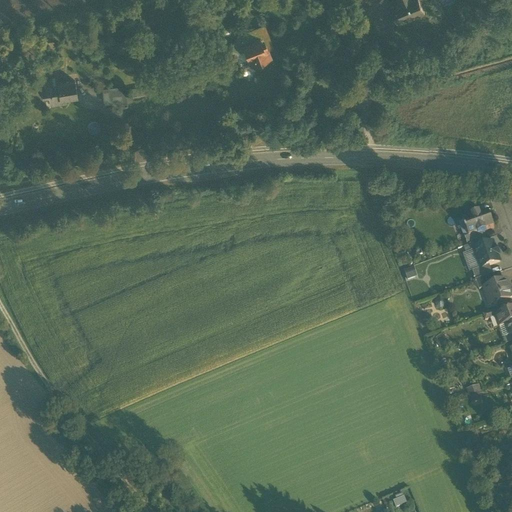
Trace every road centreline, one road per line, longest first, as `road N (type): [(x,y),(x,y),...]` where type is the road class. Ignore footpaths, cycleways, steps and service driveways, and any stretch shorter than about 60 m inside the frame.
road 1 (secondary): [(511,171),(277,159),(0,206)]
road 2 (track): [(0,312),(49,390),(149,511)]
